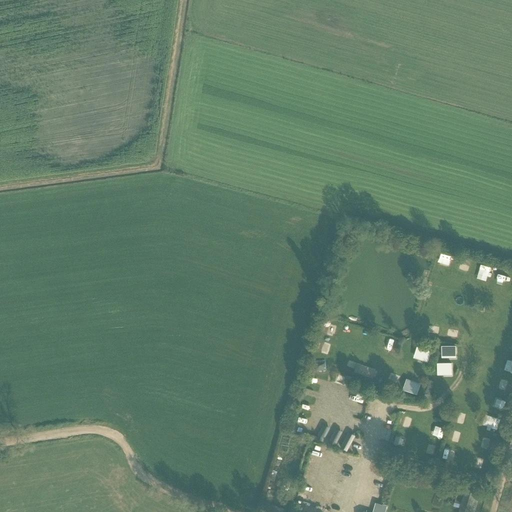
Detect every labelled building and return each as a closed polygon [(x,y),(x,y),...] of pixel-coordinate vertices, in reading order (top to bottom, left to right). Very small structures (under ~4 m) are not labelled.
[(499,269),(496,280),(507,282),(509,272),(499,269)] [(428,336),(438,338),(440,329),(429,327),(428,336)] [(320,351),(328,353),(330,343),(322,341),(320,351)] [(456,347),(441,347),(442,356),(456,356),(456,347)] [(417,348),(415,357),(428,362),(431,353),(417,348)] [(451,364),(437,365),(437,374),(452,373),(451,364)] [(352,388),(355,379),(346,376),(344,385),(352,388)] [(407,380),(403,391),(417,395),(420,385),(407,380)] [(486,414),(483,425),(498,429),(501,418),(486,414)] [(433,426),(431,434),(441,437),(443,429),(433,426)] [(451,432),(450,438),(463,440),(464,434),(451,432)] [(486,438),(482,447),(491,451),(495,442),(486,438)] [(432,475),(430,482),(440,485),(442,478),(432,475)] [(448,480),(446,487),(456,490),(458,483),(448,480)] [(474,511),(480,492),(469,489),(462,511),(474,511)] [(263,502),(260,511),(262,511),(282,511),(283,509),(263,502)]
